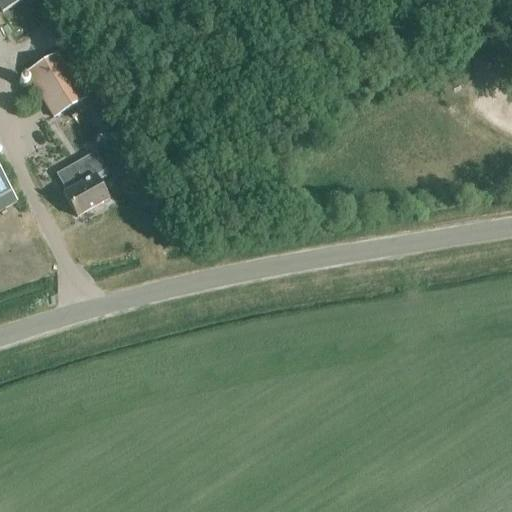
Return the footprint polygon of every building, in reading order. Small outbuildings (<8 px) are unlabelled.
[(54,31),(69,28),(67,17),(52,20),(54,31)] [(25,73),(53,121),(87,100),(60,53),(25,73)] [(79,55),(68,61),(88,95),(99,89),(79,55)] [(55,176),(67,195),(62,198),(76,223),(107,205),(93,180),(104,174),(93,154),(55,176)] [(0,215),(15,207),(0,179),(0,215)]
